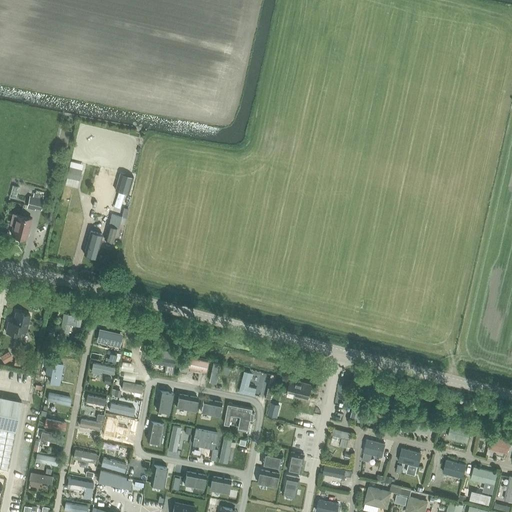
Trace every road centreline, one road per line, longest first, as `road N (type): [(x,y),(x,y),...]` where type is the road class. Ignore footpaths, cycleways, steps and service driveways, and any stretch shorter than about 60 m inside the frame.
road 1 (unclassified): [(277,336),(0,265)]
road 2 (residential): [(511,397),(277,336)]
